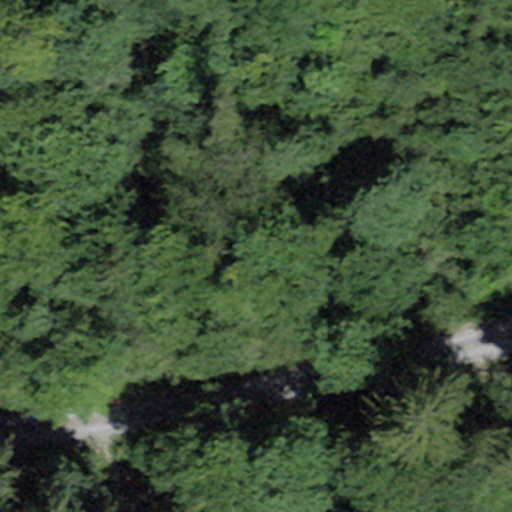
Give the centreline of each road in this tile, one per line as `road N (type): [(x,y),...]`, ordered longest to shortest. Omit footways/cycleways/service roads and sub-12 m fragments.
road 1 (track): [(314,377),(171,404),(0,414)]
road 2 (track): [(450,354),(314,377)]
